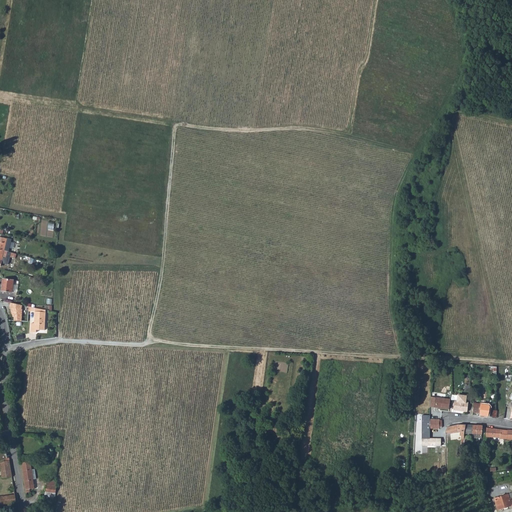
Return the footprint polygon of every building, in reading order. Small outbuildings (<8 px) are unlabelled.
[(0,236),(0,249),(9,252),(12,239),(7,238),(0,236)] [(9,252),(0,249),(0,266),(1,266),(2,261),(6,262),(8,256),(16,258),(17,254),(9,252)] [(19,280),(3,279),(2,291),(18,292),(19,280)] [(23,305),(11,303),(10,307),(11,307),(13,317),(14,317),(14,321),(22,321),(23,309),(22,309),(23,305)] [(46,310),(36,308),(35,323),(32,323),(31,332),(36,332),(36,330),(45,330),(46,310)] [(455,401),(453,410),(467,412),(468,403),(466,403),(467,396),(459,395),(458,401),(455,401)] [(450,399),(431,397),(431,407),(449,409),(450,399)] [(474,404),(473,413),(480,414),(480,416),(489,417),(490,406),(474,404)] [(430,437),(430,428),(430,419),(431,415),(423,415),(422,445),(442,446),(442,438),(432,438),(432,440),(429,440),(430,437)] [(430,419),(430,428),(439,428),(442,428),(441,420),(430,419)] [(458,424),(445,427),(446,434),(459,431),(459,434),(461,435),(461,438),(463,438),(464,437),(464,433),(465,425),(458,424)] [(465,425),(464,433),(472,433),(472,438),(480,439),(482,426),(465,425)] [(486,429),(486,437),(487,437),(499,438),(499,439),(507,440),(507,430),(486,429)] [(3,451),(0,451),(0,460),(4,459),(5,461),(0,462),(0,463),(4,478),(12,476),(9,457),(7,458),(5,450),(3,451)] [(28,462),(22,463),(28,492),(30,491),(30,489),(35,488),(33,479),(36,478),(35,469),(32,469),(30,460),(28,460),(28,462)] [(45,497),(55,497),(56,481),(47,480),(45,497)] [(0,504),(8,504),(9,507),(10,507),(11,505),(11,504),(17,503),(15,494),(0,496),(0,504)] [(511,497),(509,499),(508,495),(494,498),(497,511),(511,506),(511,497)]
